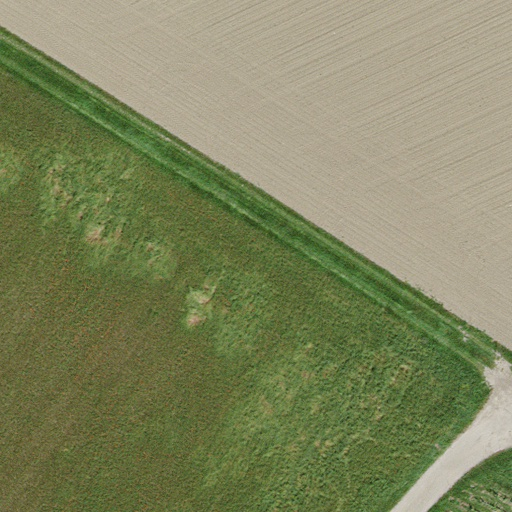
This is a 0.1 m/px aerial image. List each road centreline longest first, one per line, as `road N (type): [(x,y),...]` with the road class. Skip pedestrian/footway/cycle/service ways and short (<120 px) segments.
road 1 (track): [(0,45),(501,369),(511,386)]
road 2 (unclassified): [(410,511),(464,454),(511,421)]
